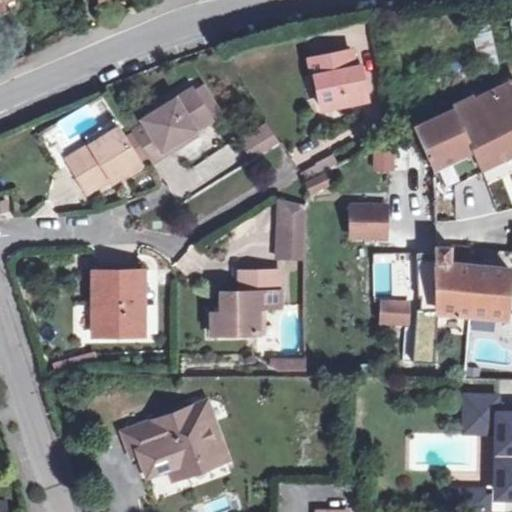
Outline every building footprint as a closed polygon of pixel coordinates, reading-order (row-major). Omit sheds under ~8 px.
[(2,0),(0,1),(0,12),(0,13),(22,4),(20,0),(2,0)] [(346,52),(304,60),(307,78),(312,77),(318,108),(362,99),(355,68),(349,69),(346,52)] [(511,81),(402,132),(387,140),(393,151),(411,140),(422,159),(430,155),(436,167),(455,158),(468,152),(474,150),(482,168),(511,153),(511,81)] [(206,82),(197,88),(214,115),(223,109),(206,82)] [(152,153),(157,160),(170,152),(167,147),(192,132),(216,118),(214,115),(197,88),(195,85),(149,114),(151,119),(137,128),(139,131),(152,153)] [(96,144),(122,128),(117,120),(92,136),(96,144)] [(239,141),(249,158),(274,143),(264,126),(239,141)] [(93,172),(85,177),(94,193),(118,178),(119,181),(145,164),(142,159),(128,137),(122,128),(96,144),(81,153),(93,172)] [(152,153),(139,131),(128,137),(142,159),(152,153)] [(167,147),(170,152),(195,137),(192,132),(167,147)] [(231,144),(196,167),(207,183),(242,160),(231,144)] [(468,152),(455,158),(460,170),(473,164),(468,152)] [(93,172),(81,153),(73,158),(85,177),(93,172)] [(511,153),(482,168),(490,185),(511,174),(511,153)] [(309,177),(303,180),(310,194),(335,183),(327,168),(313,175),(309,177)] [(435,190),(450,189),(449,177),(434,178),(435,190)] [(450,189),(435,190),(436,220),(451,222),(450,189)] [(11,202),(0,202),(0,213),(12,213),(11,202)] [(313,207),(286,207),(286,226),(313,226),(313,207)] [(382,209),(348,208),(347,238),(381,239),(382,209)] [(313,226),(286,226),(286,260),(313,260),(313,226)] [(452,248),(436,246),(436,258),(418,259),(419,296),(438,295),(439,311),(506,317),(508,295),(511,270),(469,264),(471,249),(452,248)] [(142,270),(92,270),(93,335),(142,335),(142,270)] [(281,307),(281,271),(246,271),(246,289),(222,289),(221,311),(211,311),(211,333),(258,334),(259,306),(266,307),(281,307)] [(405,305),(380,304),(380,324),(405,325),(405,305)] [(67,364),(69,373),(99,365),(96,356),(67,364)] [(306,374),(305,357),(275,357),(270,364),(278,369),(284,374),(306,374)] [(155,419),(182,409),(178,400),(152,410),(155,419)] [(511,418),(500,418),(502,402),(468,401),(468,427),(500,428),(500,448),(495,453),(494,458),(496,464),(499,469),(499,499),(511,499),(511,418)] [(155,419),(120,432),(128,454),(135,451),(142,472),(164,463),(169,475),(220,456),(200,403),(182,409),(155,419)] [(488,511),(489,495),(455,495),(446,495),(445,511),(488,511)]
